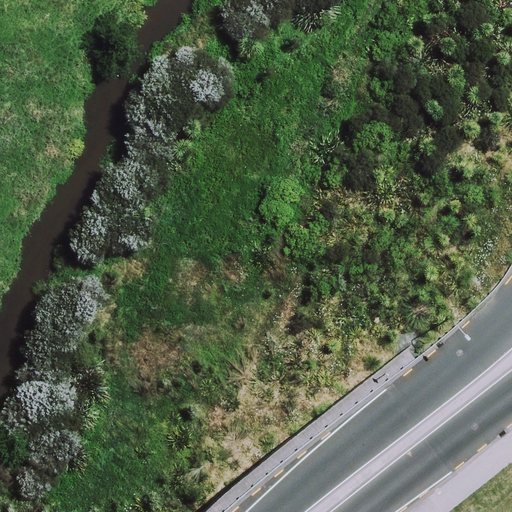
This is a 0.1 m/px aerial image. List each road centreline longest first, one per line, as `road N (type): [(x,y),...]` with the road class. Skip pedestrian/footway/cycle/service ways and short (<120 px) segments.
road 1 (unclassified): [(265,511),(466,353),(511,306)]
road 2 (unclassified): [(511,393),(361,511)]
